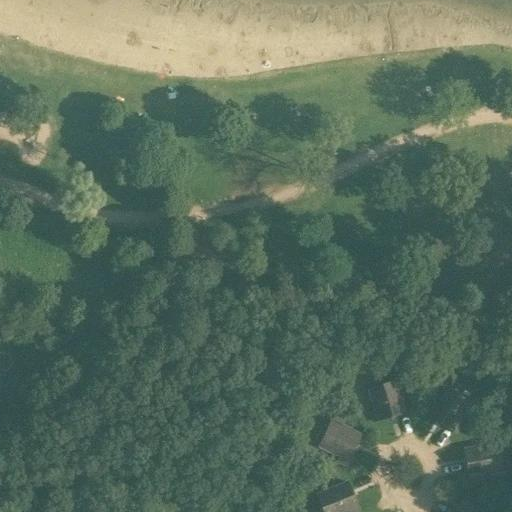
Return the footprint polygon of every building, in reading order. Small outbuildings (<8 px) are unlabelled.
[(373,421),(404,412),(395,381),(369,388),(375,410),(370,412),(373,421)] [(456,421),(468,402),(445,387),(428,415),(455,432),(460,424),(456,421)] [(346,464),(360,435),(330,421),(318,445),(339,455),(337,460),(346,464)] [(479,474),(501,470),(496,443),(464,449),(470,481),(480,479),(479,474)] [(348,511),(358,511),(347,482),(316,494),(323,511),(345,511),(348,511)] [(486,511),(465,498),(454,511),(486,511)]
